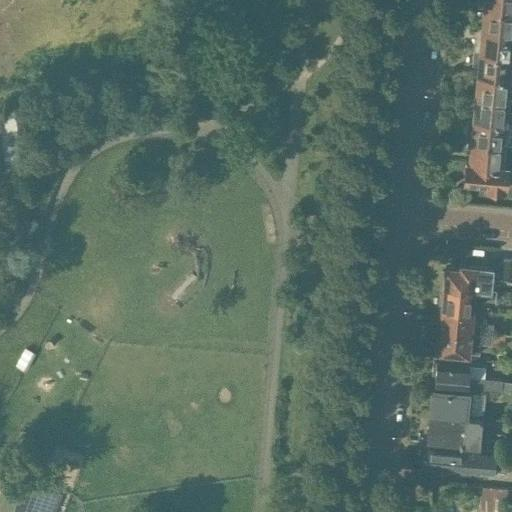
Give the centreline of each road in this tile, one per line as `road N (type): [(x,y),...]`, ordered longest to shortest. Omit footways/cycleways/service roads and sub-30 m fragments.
road 1 (residential): [(371,511),(399,216)]
road 2 (residential): [(399,216),(420,0)]
